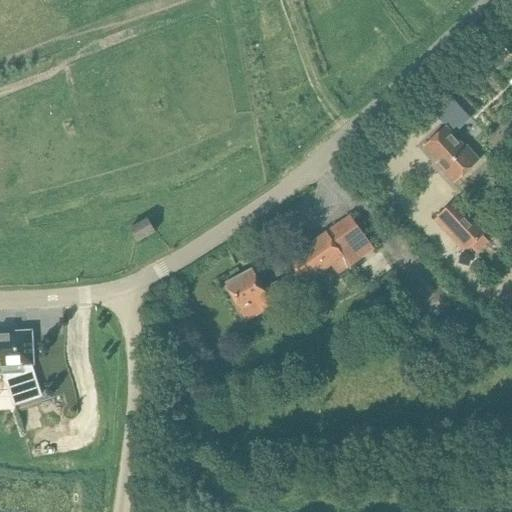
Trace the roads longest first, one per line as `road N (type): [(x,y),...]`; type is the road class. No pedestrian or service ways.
road 1 (unclassified): [(123,292),(302,172),(484,0)]
road 2 (unclassified): [(120,511),(135,397),(123,292)]
road 3 (unclassified): [(123,292),(0,299)]
